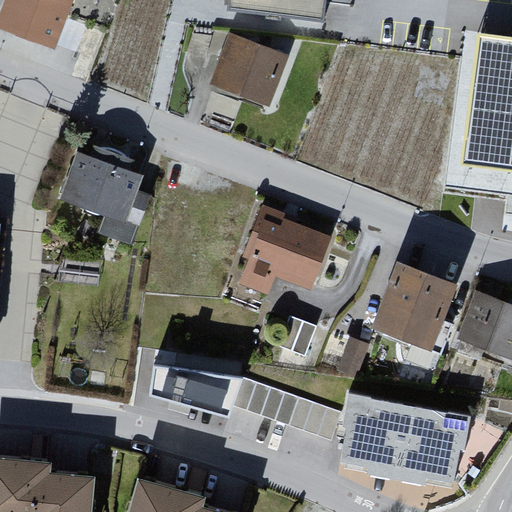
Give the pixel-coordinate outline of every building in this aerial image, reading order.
[(75,1),(72,0),(8,0),(0,21),(0,28),(56,50),(75,1)] [(227,0),(226,13),(322,24),(324,0),(227,0)] [(288,60),(228,36),(207,88),(268,112),(288,60)] [(511,39),(482,36),(468,154),(511,159),(511,39)] [(141,179),(74,154),(57,200),(125,224),(141,179)] [(338,236),(270,210),(240,286),(268,297),(274,281),(314,296),(338,236)] [(60,277),(99,281),(101,261),(62,257),(60,277)] [(458,291),(400,269),(378,329),(436,351),(458,291)] [(511,311),(479,298),(460,343),(511,364),(511,311)] [(290,313),(284,344),(309,349),(315,319),(290,313)] [(351,334),(338,369),(358,376),(371,341),(351,334)] [(159,354),(150,393),(228,412),(238,374),(159,354)] [(482,417),(347,391),(339,432),(348,436),(342,469),(461,492),(467,459),(474,460),(482,417)] [(293,425),(334,431),(338,399),(297,394),(293,425)] [(55,463),(0,458),(0,511),(95,511),(98,480),(54,477),(55,463)] [(209,501),(141,483),(133,511),(206,511),(209,501)]
